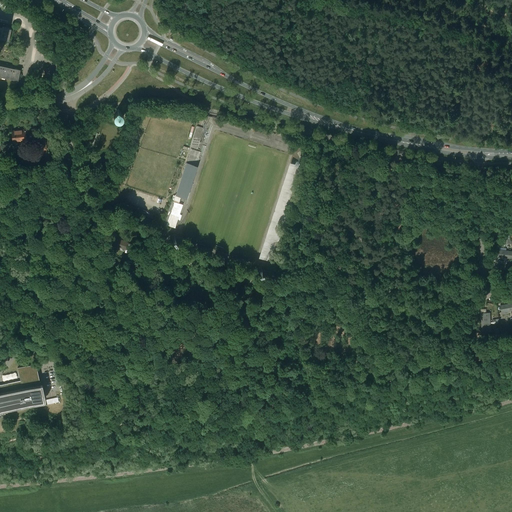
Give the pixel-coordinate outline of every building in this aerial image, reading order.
[(0,76),(1,77),(2,76),(9,77),(8,79),(18,81),(20,70),(0,65),(0,39),(9,41),(11,29),(0,26),(0,76)] [(115,112),(116,113),(116,114),(115,114),(115,115),(115,116),(113,116),(113,117),(115,116),(115,117),(116,118),(117,119),(116,120),(116,121),(117,119),(118,119),(119,119),(120,119),(121,120),(120,118),(121,117),(121,116),(123,116),(123,115),(122,115),(121,114),(120,113),(121,111),(120,110),(119,110),(119,109),(118,109),(117,109),(116,110),(115,111),(115,112)] [(24,129),(24,130),(11,131),(12,138),(11,138),(12,140),(12,141),(13,141),(14,143),(18,142),(18,141),(26,140),(26,135),(27,135),(26,132),(32,131),(35,131),(45,130),(44,125),(35,126),(35,127),(24,128),(24,129)] [(197,149),(204,128),(197,126),(190,147),(197,149)] [(97,146),(101,134),(97,133),(93,144),(97,146)] [(46,139),(38,140),(39,150),(47,150),(46,139)] [(201,152),(200,151),(191,148),(176,195),(181,197),(186,198),(201,152)] [(289,163),(259,257),(270,261),(301,167),(289,163)] [(149,197),(147,204),(154,206),(157,196),(147,193),(146,196),(149,197)] [(175,194),(173,201),(171,201),(163,224),(175,228),(183,204),(179,203),(181,197),(176,195),(175,194)] [(128,243),(127,242),(123,241),(123,240),(116,238),(113,246),(120,248),(120,247),(126,249),(128,243)] [(511,310),(510,304),(500,306),(502,312),(511,310)] [(482,322),(490,322),(489,313),(482,313),(482,322)] [(490,331),(490,322),(482,322),(482,331),(490,331)] [(17,367),(20,380),(0,384),(0,410),(1,411),(3,410),(5,409),(13,408),(42,401),(43,401),(44,401),(45,400),(45,399),(45,398),(42,383),(40,384),(36,363),(17,367)]
